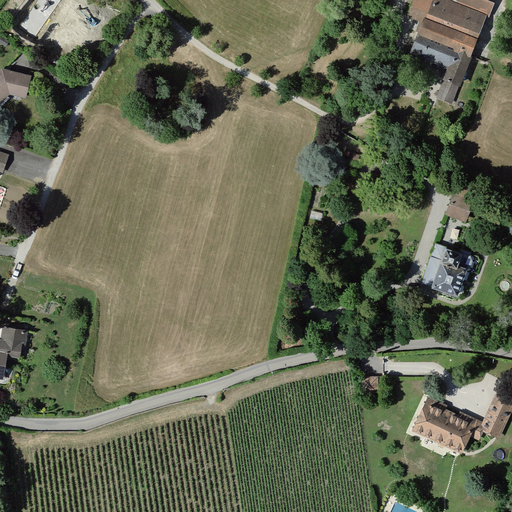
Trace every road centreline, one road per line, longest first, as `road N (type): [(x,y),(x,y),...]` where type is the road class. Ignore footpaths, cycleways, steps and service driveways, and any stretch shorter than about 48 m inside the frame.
road 1 (residential): [(511,352),(434,342),(334,350),(85,424),(0,419)]
road 2 (residential): [(10,289),(83,98),(151,0)]
